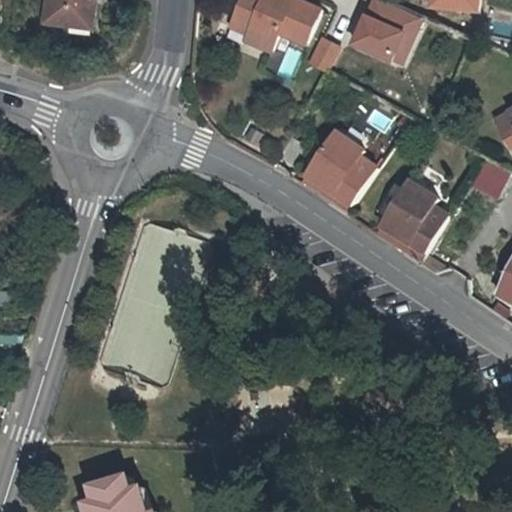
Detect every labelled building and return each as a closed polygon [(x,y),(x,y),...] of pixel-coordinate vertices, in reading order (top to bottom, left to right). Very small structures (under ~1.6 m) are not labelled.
[(74,17),(99,20),(100,0),(51,0),(50,24),(73,26),(74,17)] [(246,0),(234,26),(247,33),(245,40),(274,53),(282,35),(310,48),(326,14),(297,0),(267,0),(267,1),(263,0),(246,0)] [(436,0),(436,7),(480,12),(481,0),(436,0)] [(73,26),(97,30),(99,20),(74,17),(73,26)] [(511,111),(511,112),(496,120),(511,149),(511,111)] [(371,149),(342,129),(312,175),(341,194),(335,202),(352,214),(383,168),(366,157),(371,149)] [(511,170),(491,159),(476,188),(501,201),(511,181),(511,170)] [(341,194),(312,175),(306,183),(335,202),(341,194)] [(442,198),(412,179),(385,229),(414,247),(410,254),(427,264),(454,216),(437,207),(442,198)] [(414,247),(385,229),(380,236),(410,254),(414,247)] [(511,272),(503,292),(511,297),(511,272)] [(153,511),(147,491),(90,507),(91,511),(153,511)]
